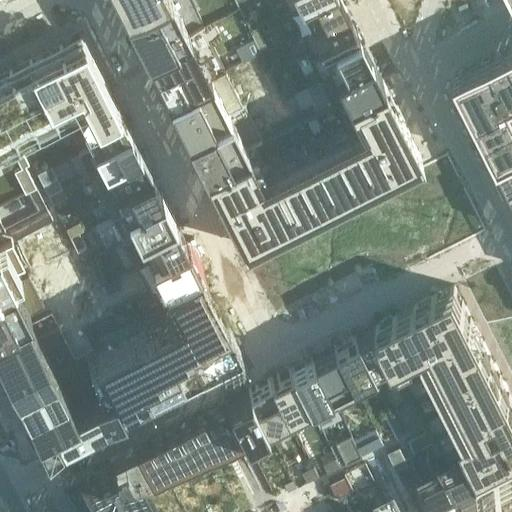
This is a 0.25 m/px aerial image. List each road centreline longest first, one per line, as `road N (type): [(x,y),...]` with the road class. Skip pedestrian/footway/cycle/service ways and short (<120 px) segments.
road 1 (residential): [(266,354),(87,0)]
road 2 (residential): [(0,487),(266,354)]
road 3 (residential): [(501,238),(266,354)]
road 4 (residential): [(501,238),(412,72)]
